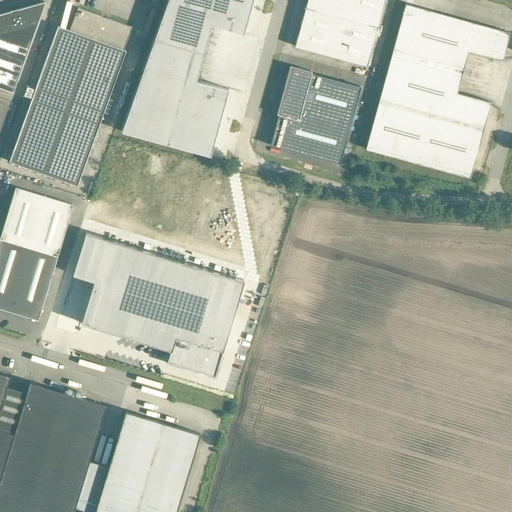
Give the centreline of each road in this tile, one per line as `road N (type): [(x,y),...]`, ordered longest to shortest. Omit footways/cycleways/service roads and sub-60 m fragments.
road 1 (unclassified): [(244,155),(375,194),(486,202)]
road 2 (unclassified): [(190,401),(0,342)]
road 3 (unclassified): [(244,155),(282,0)]
